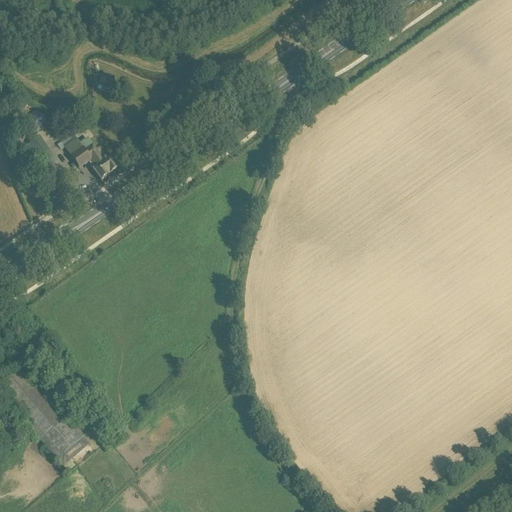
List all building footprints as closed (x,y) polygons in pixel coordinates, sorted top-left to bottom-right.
[(113,87),(115,77),(106,75),(105,85),(113,87)] [(46,122),(38,110),(23,120),(32,132),(46,122)] [(63,147),(75,137),(72,133),(59,143),(63,147)] [(49,152),(42,138),(32,143),(39,157),(45,155),(49,152)] [(86,164),(100,181),(117,170),(107,157),(105,158),(104,157),(102,159),(88,138),(79,144),(76,139),(64,148),(70,157),(79,169),(86,164)] [(0,387),(0,392),(58,460),(56,461),(62,468),(89,445),(23,368),(0,387)] [(102,443),(107,439),(92,420),(94,418),(91,414),(83,420),(102,443)]
